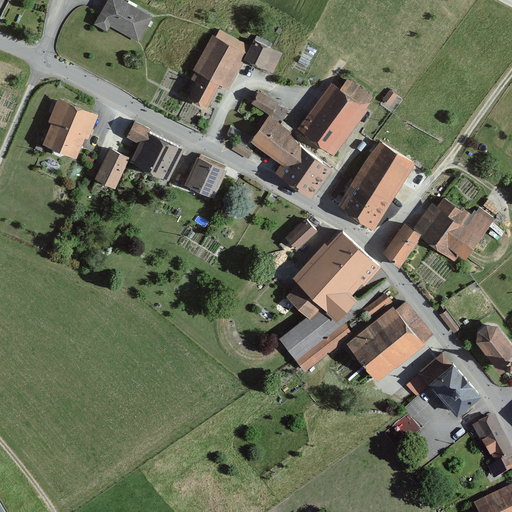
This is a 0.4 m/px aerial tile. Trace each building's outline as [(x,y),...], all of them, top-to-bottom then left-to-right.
[(138,44),(154,16),(125,0),(105,0),(94,20),(138,44)] [(247,50),(212,32),(193,69),(200,72),(187,94),(207,106),(220,83),(228,87),(247,50)] [(282,52),(256,38),(245,58),(271,72),(282,52)] [(334,154),(369,108),(332,79),(296,125),(334,154)] [(390,105),(398,94),(389,88),(381,99),(390,105)] [(257,90),(250,102),(271,114),(278,103),(257,90)] [(88,136),(98,113),(58,96),(47,120),(51,121),(84,135),(88,136)] [(274,113),(283,119),(289,110),(280,105),(274,113)] [(291,183),(313,153),(300,144),(299,145),(264,119),(250,140),(280,162),(275,170),(291,183)] [(148,169),(164,137),(131,120),(124,135),(138,142),(130,160),(148,169)] [(84,135),(51,121),(42,142),(76,155),(84,135)] [(183,146),(164,137),(148,169),(167,179),(183,146)] [(387,207),(416,162),(378,138),(348,184),(387,207)] [(232,148),(249,158),(251,154),(235,143),(232,148)] [(114,188),(130,156),(109,146),(93,178),(114,188)] [(291,183),(311,197),(333,167),(313,153),(291,183)] [(214,197),(226,169),(196,155),(183,183),(214,197)] [(187,174),(182,171),(176,184),(181,186),(187,174)] [(374,227),(387,207),(348,184),(336,204),(374,227)] [(422,236),(454,262),(459,255),(465,259),(493,218),(474,205),(470,210),(442,196),(437,206),(433,203),(414,227),(422,236)] [(297,249),(318,231),(306,217),(285,235),(297,249)] [(414,227),(405,221),(383,251),(401,264),(422,236),(414,227)] [(312,294),(358,246),(342,229),(327,244),(323,240),(291,275),(298,282),(312,294)] [(352,334),(344,323),(353,316),(347,309),(357,297),(352,293),(362,282),(363,284),(380,266),(358,246),(312,294),(298,282),(285,295),(306,316),(279,337),(296,360),(297,359),(306,371),(352,334)] [(290,248),(274,252),(277,270),(294,266),(290,248)] [(393,300),(386,290),(361,309),(368,318),(393,300)] [(406,301),(397,309),(393,304),(347,342),(377,379),(424,342),(423,341),(433,332),(406,301)] [(440,314),(454,332),(460,328),(446,309),(440,314)] [(511,344),(497,324),(487,322),(477,330),(476,340),(499,371),(504,367),(508,372),(511,368),(511,344)] [(482,395),(442,350),(417,371),(457,417),(482,395)] [(419,394),(427,385),(414,374),(406,382),(419,394)] [(511,471),(511,450),(495,415),(470,427),(496,479),(511,471)] [(511,511),(511,485),(473,504),(476,511),(511,511)]
